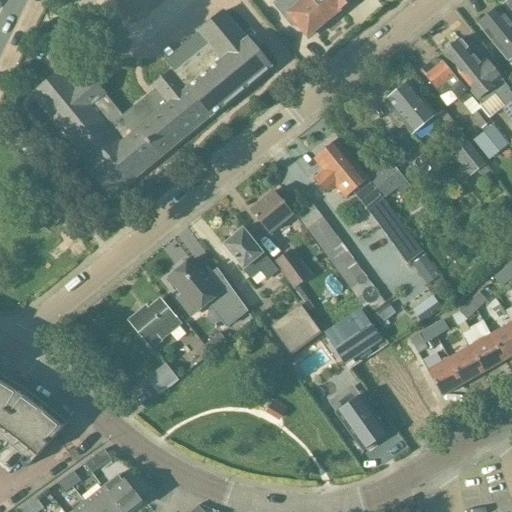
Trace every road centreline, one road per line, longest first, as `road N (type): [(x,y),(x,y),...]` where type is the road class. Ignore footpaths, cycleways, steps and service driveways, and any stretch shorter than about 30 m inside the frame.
road 1 (residential): [(22,347),(41,316),(428,0)]
road 2 (residential): [(22,347),(122,440),(190,485)]
road 3 (residential): [(331,504),(390,490),(511,412)]
